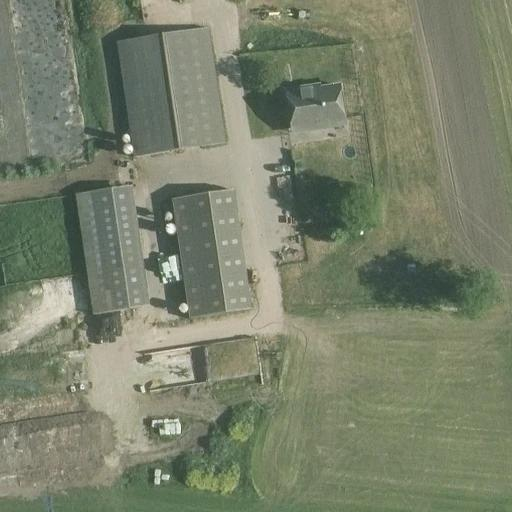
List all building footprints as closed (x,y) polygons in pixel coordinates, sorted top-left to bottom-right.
[(131,130),(129,116),(109,119),(91,0),(0,0),(0,169),(114,153),(111,133),(131,130)] [(131,130),(135,158),(227,144),(210,29),(118,42),(129,116),(131,130)] [(330,124),(346,121),(341,87),(306,92),(306,89),(288,92),(293,129),(309,127),(310,132),(330,129),(330,124)] [(76,196),(94,317),(151,308),(133,188),(76,196)] [(235,192),(173,201),(190,320),(252,311),(235,192)] [(353,224),(339,225),(340,233),(354,232),(353,224)]
